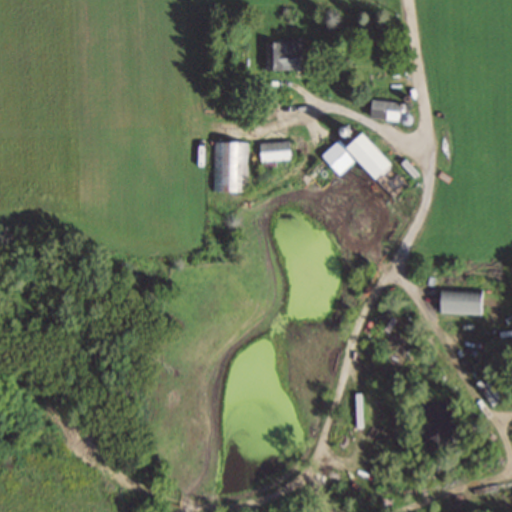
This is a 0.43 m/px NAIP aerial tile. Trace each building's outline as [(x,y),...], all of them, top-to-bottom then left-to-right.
[(302,72),(302,41),(264,41),(264,72),(302,72)] [(370,121),(400,121),(400,103),(370,103),(370,121)] [(344,149),(374,180),(390,165),(360,134),(344,149)] [(248,143),(214,143),(214,193),(248,193),(248,143)] [(289,143),(259,144),(260,163),(290,162),(289,143)] [(304,175),(321,192),(347,166),(339,157),(344,153),(335,144),(304,175)] [(439,315),(480,315),(480,290),(439,290),(439,315)] [(498,402),(491,382),(480,386),(488,406),(498,402)]
